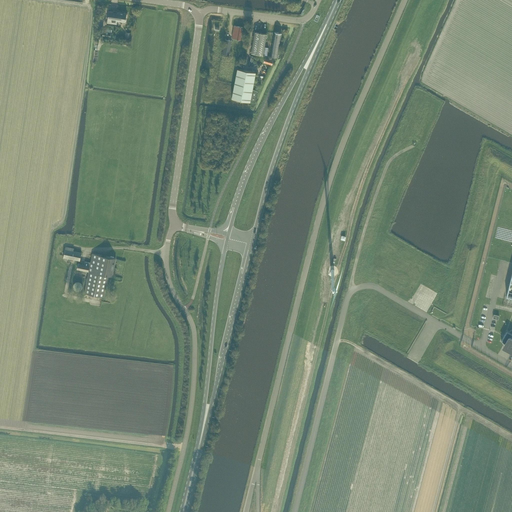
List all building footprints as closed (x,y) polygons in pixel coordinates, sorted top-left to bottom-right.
[(108,10),(107,23),(117,24),(117,21),(126,22),(127,13),(108,10)] [(234,25),(232,38),(241,39),(243,27),(234,25)] [(255,32),(251,53),(256,54),(267,56),(268,48),(264,47),(267,34),(255,32)] [(274,32),(270,56),(278,57),(282,34),(274,32)] [(225,39),(222,54),(229,55),(232,40),(225,39)] [(238,68),(232,97),(255,102),(258,90),(252,89),(256,72),(238,68)] [(66,246),(63,257),(80,261),(81,252),(73,251),(74,248),(66,246)] [(77,269),(88,271),(86,279),(84,293),(104,297),(109,275),(112,276),(116,258),(92,253),(90,262),(85,261),(84,264),(78,263),(77,269)] [(83,286),(83,285),(82,284),(82,283),(81,282),(80,282),(79,281),(78,281),(77,281),(76,281),(75,282),(74,282),(74,283),(73,284),(73,285),(73,286),(73,287),(74,288),(74,289),(75,290),(76,290),(77,291),(78,291),(79,291),(80,290),(81,289),(82,288),(83,287),(83,286)] [(501,341),(504,342),(501,347),(511,352),(511,337),(511,335),(511,334),(507,331),(501,341)]
